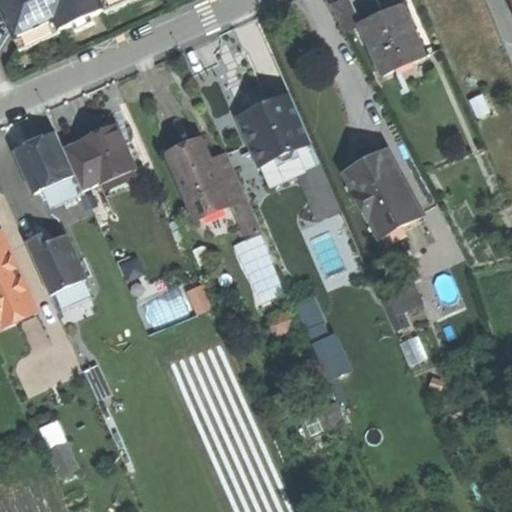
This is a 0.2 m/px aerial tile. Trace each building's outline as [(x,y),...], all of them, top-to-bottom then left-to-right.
[(7,0),(22,42),(62,23),(65,32),(110,11),(107,2),(111,0),(7,0)] [(111,0),(107,2),(110,11),(139,0),(111,0)] [(351,1),(333,10),(346,36),(362,29),(351,1)] [(387,18),(363,29),(384,80),(426,61),(404,11),(387,18)] [(62,23),(22,42),(25,51),(65,32),(62,23)] [(267,111),(243,121),(263,168),(278,161),(289,166),(295,163),(300,152),(315,146),(295,99),(267,111)] [(104,136),(85,145),(97,171),(132,155),(120,129),(104,136)] [(38,143),(19,152),(37,194),(47,190),(54,206),(57,207),(86,194),(85,192),(80,179),(97,171),(85,145),(68,153),(60,134),(38,143)] [(189,147),(168,156),(194,217),(231,201),(248,240),(263,233),(264,233),(229,154),(213,160),(204,140),(189,147)] [(132,155),(97,171),(102,184),(103,185),(138,171),(132,155)] [(376,164),(350,177),(381,238),(424,216),(392,155),(376,164)] [(304,179),(319,220),(344,211),(328,169),(304,179)] [(102,184),(97,171),(80,179),(85,192),(102,184)] [(287,293),(263,233),(248,240),(236,245),(264,304),(287,293)] [(3,235),(0,236),(0,250),(9,246),(3,235)] [(37,239),(28,243),(51,296),(87,281),(68,237),(53,243),(52,246),(47,244),(44,237),(37,239)] [(0,278),(20,270),(9,246),(0,250),(0,278)] [(0,278),(0,330),(39,314),(20,270),(0,278)] [(414,325),(409,311),(426,305),(419,286),(386,298),(398,330),(414,325)] [(141,306),(151,333),(194,316),(185,294),(166,302),(164,297),(141,306)] [(211,297),(192,305),(198,317),(216,310),(211,297)] [(324,339),(333,376),(355,371),(346,333),(324,339)] [(339,406),(331,410),(339,429),(347,426),(339,406)] [(331,410),(318,415),(326,434),(339,429),(331,410)] [(68,443),(48,452),(59,478),(80,468),(68,443)]
